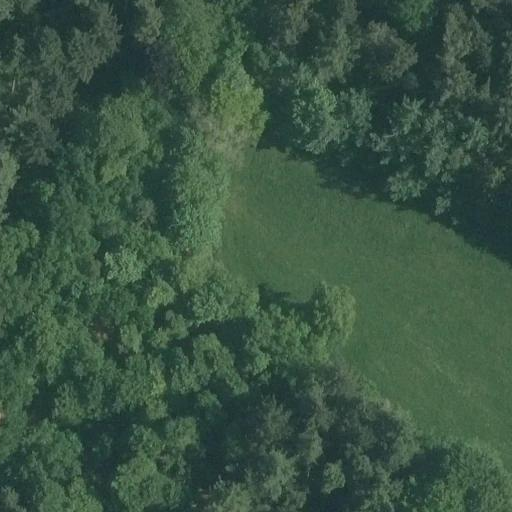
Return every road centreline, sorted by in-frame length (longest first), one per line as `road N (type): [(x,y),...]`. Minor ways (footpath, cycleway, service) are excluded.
road 1 (track): [(216,274),(240,312),(272,339),(511,509)]
road 2 (track): [(175,44),(0,256)]
road 3 (track): [(216,274),(202,201),(195,78),(190,57),(175,44)]
road 4 (track): [(216,274),(0,316)]
